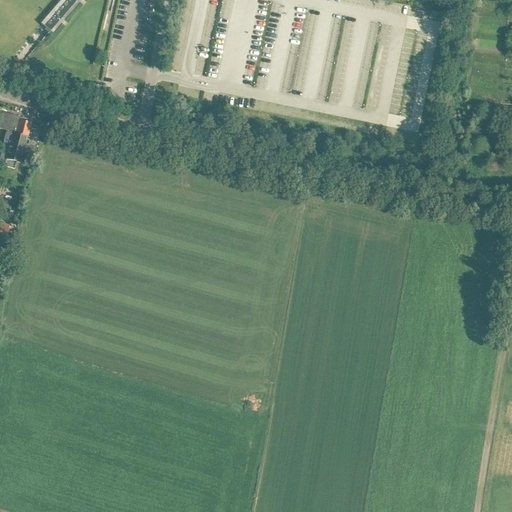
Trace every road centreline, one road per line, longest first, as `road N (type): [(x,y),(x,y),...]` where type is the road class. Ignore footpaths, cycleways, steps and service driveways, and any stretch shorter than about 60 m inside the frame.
road 1 (unclassified): [(511,210),(141,128)]
road 2 (unclassified): [(0,91),(141,128)]
